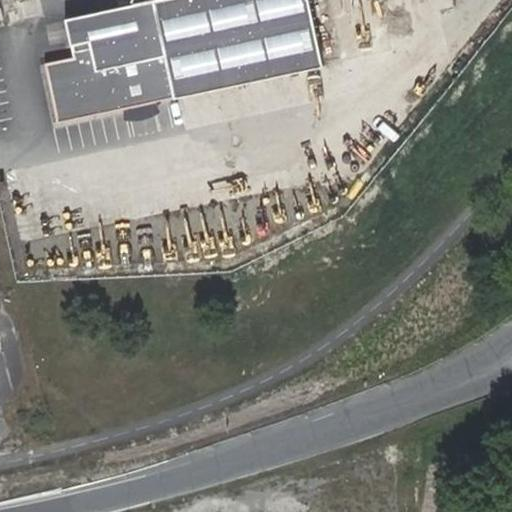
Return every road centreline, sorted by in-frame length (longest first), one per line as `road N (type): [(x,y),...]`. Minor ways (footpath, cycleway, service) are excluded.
road 1 (motorway): [(310,438),(45,511)]
road 2 (motorway): [(511,341),(310,438)]
road 3 (motorway): [(511,377),(310,438)]
